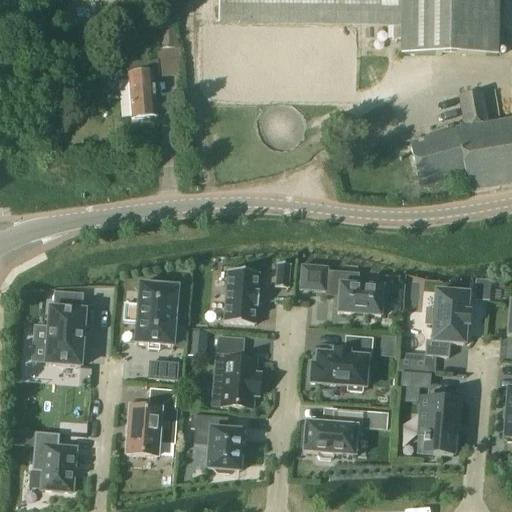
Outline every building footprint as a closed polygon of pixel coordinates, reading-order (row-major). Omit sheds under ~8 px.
[(399,24),(399,58),(496,59),(496,0),(216,0),(216,22),(399,24)] [(174,20),(158,21),(160,53),(176,51),(174,20)] [(158,65),(115,68),(116,80),(127,80),(130,124),(157,122),(154,78),(158,77),(158,65)] [(481,95),(458,99),(463,130),(452,132),(453,136),(409,148),(417,192),(464,178),(467,191),(468,195),(511,187),(511,121),(486,126),(481,95)] [(320,125),(329,142),(351,131),(343,114),(320,125)] [(276,268),(274,292),(286,293),(288,269),(276,268)] [(298,292),(324,294),(326,270),(300,268),(298,292)] [(223,326),(252,328),(254,310),(256,310),(257,295),(255,295),(257,276),(227,274),(223,326)] [(122,307),(121,325),(134,326),(133,347),(171,350),(176,290),(137,287),(136,308),(122,307)] [(336,316),(379,319),(381,291),(338,287),(336,316)] [(473,288),(472,299),(484,300),(484,289),(473,288)] [(423,359),(447,360),(448,347),(463,348),(464,328),(467,328),(468,316),(465,316),(467,297),(434,294),(432,313),(425,312),(424,326),(431,327),(430,344),(424,343),(423,359)] [(48,311),(44,367),(79,370),(83,314),(79,314),(80,298),(54,296),(52,312),(48,311)] [(308,386),(346,389),(346,394),(361,395),(361,391),(363,391),(365,362),(369,363),(371,342),(345,340),(343,354),(332,353),(332,358),(315,357),(314,369),(310,368),(308,386)] [(213,361),(209,408),(219,409),(251,411),(252,399),(256,399),(258,377),(253,377),(254,364),(239,363),(239,358),(240,358),(241,343),(216,341),(215,356),(227,357),(227,362),(223,362),(213,361)] [(148,365),(147,381),(174,383),(176,367),(148,365)] [(402,394),(416,395),(417,382),(403,381),(402,394)] [(126,429),(126,431),(127,431),(127,438),(126,438),(126,440),(125,458),(155,461),(156,446),(161,446),(162,430),(158,429),(159,415),(172,416),(174,395),(149,393),(148,412),(129,411),(127,429),(126,429)] [(505,445),(511,445),(511,393),(506,393),(503,441),(505,441),(505,445)] [(423,447),(423,456),(451,459),(453,434),(449,434),(451,411),(452,404),(444,403),(421,401),(418,439),(422,439),(422,447),(423,447)] [(363,416),(331,414),(330,427),(303,425),(301,456),(316,457),(316,460),(318,463),(329,463),(332,461),(332,459),(353,460),(356,431),(362,432),(363,416)] [(209,432),(206,472),(238,474),(241,435),(225,433),(226,421),(190,419),(189,430),(209,432)] [(71,496),(75,450),(56,448),(57,437),(11,433),(10,448),(33,450),(31,473),(40,474),(38,493),(71,496)]
